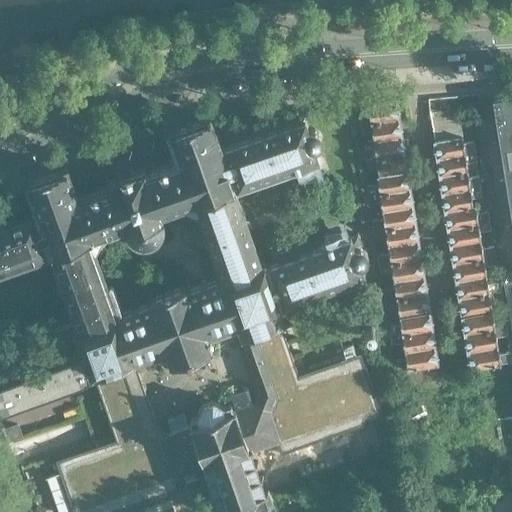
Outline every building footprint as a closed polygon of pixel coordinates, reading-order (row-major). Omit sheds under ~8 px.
[(511,95),(492,98),(511,225),(511,95)] [(398,117),(395,100),(367,104),(368,113),(361,115),(362,123),(398,117)] [(359,123),(357,111),(350,112),(352,124),(359,123)] [(0,405),(89,376),(89,377),(96,374),(119,437),(58,458),(76,511),(107,511),(181,486),(177,475),(204,465),(218,506),(214,508),(215,511),(274,511),(279,511),(269,486),(266,487),(253,448),(282,438),(285,449),(385,414),(361,349),(298,372),(281,325),(277,315),(283,313),(282,308),(361,280),(356,267),(358,266),(359,264),(360,263),(361,262),(361,260),(362,258),(362,257),(362,255),(362,254),(361,252),(360,251),(360,250),(359,249),(357,247),(356,246),(354,245),(355,243),(350,230),(266,260),(238,187),(318,158),(314,148),(317,147),(318,146),(320,144),(321,143),(321,142),(322,140),(322,139),(322,138),(322,136),(322,134),(321,134),(321,132),(319,130),(317,128),(315,127),(313,126),(311,126),(309,126),(308,127),(307,127),(303,118),(220,148),(209,116),(167,132),(178,162),(145,173),(144,169),(135,172),(134,170),(132,171),(131,169),(129,170),(130,173),(120,177),(119,174),(117,175),(117,176),(115,177),(115,178),(107,181),(109,186),(76,197),(66,167),(24,182),(35,212),(0,224),(0,271),(49,254),(54,268),(49,270),(64,315),(70,313),(75,328),(72,329),(79,348),(0,374),(0,405)] [(401,134),(398,117),(362,123),(363,130),(371,129),(372,139),(401,134)] [(361,136),(359,123),(352,124),(354,137),(361,136)] [(403,152),(401,134),(372,139),(374,148),(366,150),(368,158),(403,152)] [(472,151),(471,141),(462,142),(461,135),(433,139),(436,156),(472,151)] [(364,158),(362,146),(356,147),(358,159),(364,158)] [(467,169),(465,162),(474,161),(472,151),(436,156),(439,174),(467,169)] [(406,169),(403,152),(368,158),(369,165),(376,164),(378,174),(406,169)] [(409,187),(406,169),(378,174),(375,174),(377,184),(367,185),(368,193),(409,187)] [(478,186),(476,176),(468,177),(467,169),(439,174),(442,191),(478,186)] [(472,204),(471,197),(479,196),(478,186),(442,191),(444,209),(472,204)] [(411,204),(409,187),(368,193),(369,201),(379,200),(381,209),(411,204)] [(414,222),(411,204),(381,209),(382,219),(372,220),(374,228),(414,222)] [(485,220),(484,212),(476,214),(474,204),(472,204),(444,209),(447,226),(485,220)] [(480,239),(478,229),(486,228),(485,220),(447,226),(450,244),(480,239)] [(417,239),(414,222),(374,228),(375,236),(385,234),(386,244),(417,239)] [(420,257),(417,239),(386,244),(388,254),(378,255),(379,263),(420,257)] [(490,255),(489,247),(481,249),(480,239),(450,244),(453,261),(490,255)] [(485,274),(484,264),(492,263),(490,255),(453,261),(455,279),(485,274)] [(422,274),(420,257),(379,263),(380,271),(390,269),(392,279),(422,274)] [(425,292),(422,274),(392,279),(393,288),(383,290),(385,298),(425,292)] [(496,290),(495,282),(487,284),(485,274),(455,279),(458,296),(496,290)] [(491,309),(489,299),(497,298),(496,290),(458,296),(461,314),(491,309)] [(428,309),(425,292),(385,298),(386,306),(396,304),(397,314),(428,309)] [(431,327),(429,313),(428,309),(397,314),(399,324),(389,325),(390,333),(431,327)] [(501,325),(500,317),(492,319),(491,309),(461,314),(464,331),(501,325)] [(496,344),(495,334),(503,333),(501,325),(464,331),(466,349),(496,344)] [(434,344),(431,331),(431,327),(390,333),(391,341),(401,339),(403,349),(434,344)] [(436,362),(434,348),(434,344),(403,349),(404,359),(394,360),(396,368),(436,362)] [(507,360),(506,352),(498,353),(496,344),(466,349),(469,366),(507,360)] [(19,420),(4,426),(10,440),(25,434),(19,420)] [(370,427),(381,446),(391,441),(380,422),(370,427)]
